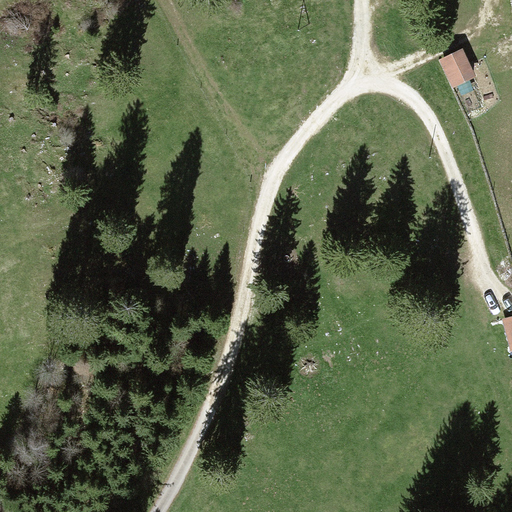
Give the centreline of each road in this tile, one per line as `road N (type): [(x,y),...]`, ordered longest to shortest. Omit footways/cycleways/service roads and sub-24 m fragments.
road 1 (track): [(162,511),(209,415),(281,179),(360,72),(366,0)]
road 2 (track): [(492,296),(451,156),(428,111),(360,72)]
